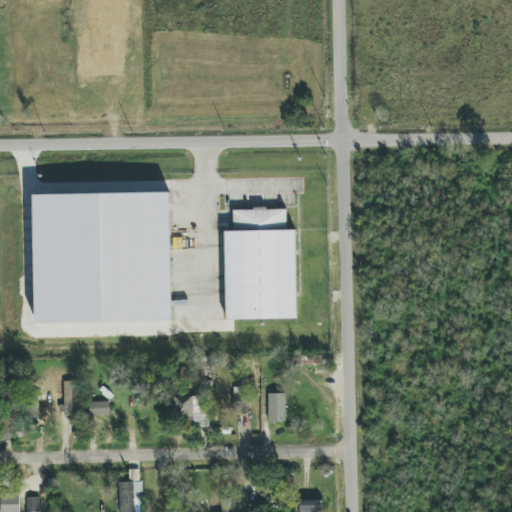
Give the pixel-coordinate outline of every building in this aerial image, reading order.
[(35,323),(76,322),(76,329),(69,329),(63,331),(63,335),(142,336),(139,328),(133,328),(133,324),(142,321),(172,321),(170,193),(129,193),(127,186),(127,182),(77,183),(77,190),(63,195),(34,195),(35,323)] [(226,320),(297,319),(296,230),(287,230),(286,209),(233,210),(233,231),(225,231),(226,320)] [(81,381),(64,381),(64,406),(60,406),(60,416),(82,415),(81,381)] [(250,413),(249,387),(233,387),(233,414),(250,413)] [(285,393),(268,394),(268,423),(286,422),(285,393)] [(193,396),(174,396),(174,416),(194,416),(193,396)] [(90,417),(109,416),(109,402),(90,402),(90,417)] [(1,441),(14,441),(15,409),(2,409),(1,441)] [(120,511),(134,511),(134,499),(142,498),(142,482),(119,483),(120,511)] [(20,511),(20,492),(0,493),(0,511),(20,511)] [(39,511),(39,497),(27,497),(26,511),(39,511)] [(221,499),(221,511),(231,511),(232,499),(221,499)] [(321,511),(322,501),(299,500),(298,511),(321,511)]
